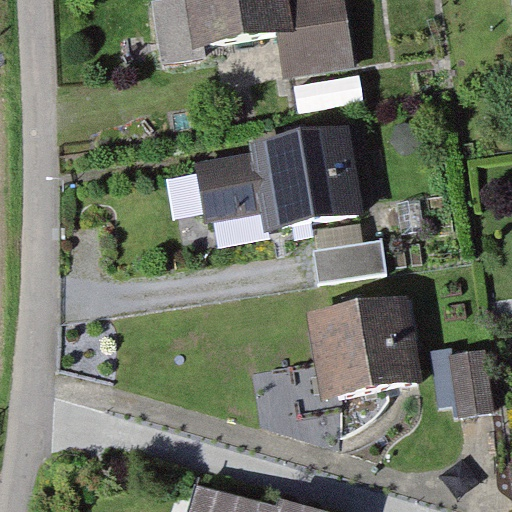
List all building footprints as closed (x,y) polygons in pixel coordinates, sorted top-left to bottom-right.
[(188,0),(190,14),(157,18),(165,81),(210,76),(208,60),(288,51),(300,49),(295,5),(294,0),(188,0)] [(344,0),(339,0),(295,5),(300,49),(288,51),(292,86),(353,79),(344,0)] [(361,147),(256,160),(259,185),(207,191),(212,234),(262,228),(264,251),(372,238),(361,147)] [(387,254),(321,265),(325,294),(392,284),(387,254)] [(402,307),(312,323),(327,405),(417,389),(402,307)] [(506,421),(493,355),(458,362),(471,428),(506,421)] [(284,511),(204,486),(196,511),(284,511)]
